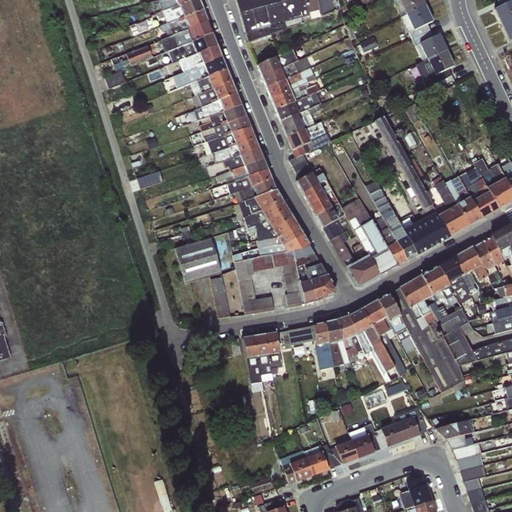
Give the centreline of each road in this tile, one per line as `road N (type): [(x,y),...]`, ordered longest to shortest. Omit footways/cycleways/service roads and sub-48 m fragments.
road 1 (residential): [(66,0),(169,325),(189,331),(258,322),(352,300)]
road 2 (residential): [(352,300),(283,182),(215,0)]
road 3 (residential): [(313,511),(308,495),(435,453),(457,511)]
road 4 (residential): [(352,300),(511,218)]
road 5 (residential): [(511,121),(457,0)]
